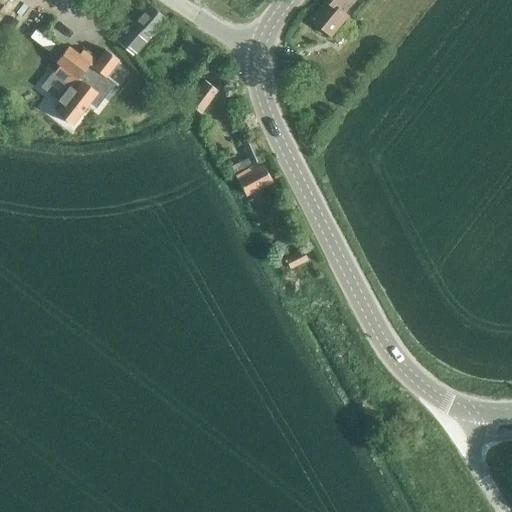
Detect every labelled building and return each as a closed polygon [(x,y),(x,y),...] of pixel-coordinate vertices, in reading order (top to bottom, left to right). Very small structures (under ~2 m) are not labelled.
[(347,15),(338,8),(344,0),(320,0),(323,2),(309,20),(329,37),(347,15)] [(150,5),(134,23),(149,36),(165,18),(150,5)] [(149,36),(134,23),(118,40),(133,53),(149,36)] [(183,39),(175,49),(187,60),(196,49),(183,39)] [(105,75),(118,58),(105,48),(96,59),(82,48),(79,53),(68,45),(56,60),(60,63),(53,71),(74,88),(56,111),(72,123),(97,91),(93,88),(104,74),(105,75)] [(200,112),(217,90),(204,80),(187,102),(200,112)] [(252,140),(242,145),(248,157),(251,163),(261,159),(252,140)] [(248,157),(230,166),(235,176),(250,168),(252,167),(251,163),(248,157)] [(250,168),(235,176),(237,180),(244,195),(271,181),(263,166),(252,172),(250,168)] [(284,258),(289,269),(307,260),(302,249),(284,258)]
